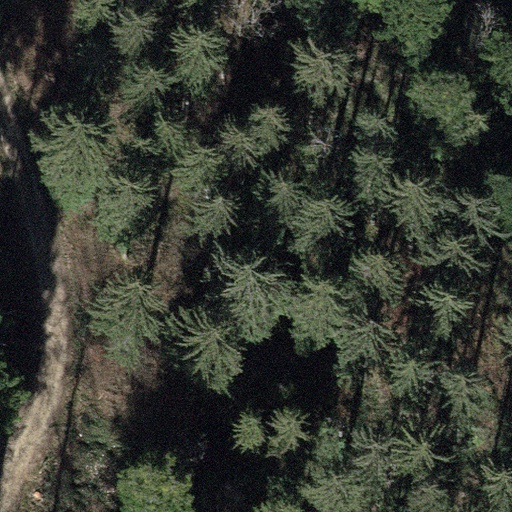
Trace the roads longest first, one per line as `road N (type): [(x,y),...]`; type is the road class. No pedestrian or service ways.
road 1 (track): [(7,511),(61,422),(71,253),(0,43)]
road 2 (track): [(266,0),(340,108),(511,283)]
